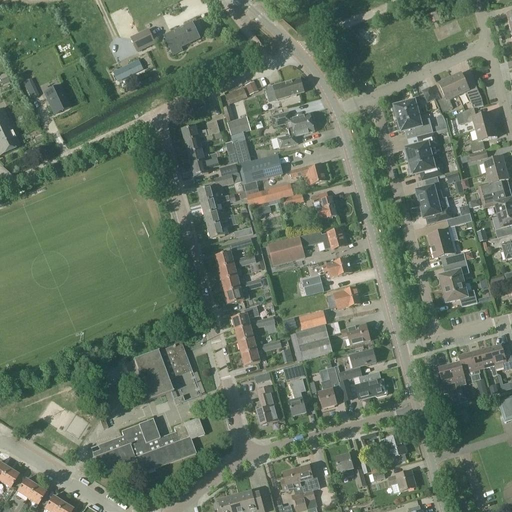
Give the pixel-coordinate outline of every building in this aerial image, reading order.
[(5,0),(0,2),(0,13),(12,14),(0,18),(0,31),(31,18),(27,7),(21,7),(18,0),(12,3),(7,3),(6,0),(5,0)] [(199,39),(192,24),(185,27),(183,25),(178,28),(179,30),(165,37),(173,55),(182,51),(180,48),(199,39)] [(17,64),(61,48),(55,32),(58,30),(56,26),(0,46),(0,58),(14,54),(17,64)] [(138,52),(154,45),(147,31),(131,38),(138,52)] [(339,49),(347,46),(344,39),(337,42),(339,49)] [(153,48),(140,53),(145,65),(158,60),(153,48)] [(7,98),(72,75),(66,60),(15,78),(10,64),(0,67),(0,92),(4,90),(7,98)] [(117,82),(142,70),(138,62),(113,73),(117,82)] [(461,74),(450,79),(458,97),(466,93),(473,109),(485,106),(481,98),(475,84),(468,88),(461,74)] [(449,101),(458,97),(450,79),(439,85),(445,98),(438,102),(443,113),(453,109),(449,101)] [(272,87),(274,96),(276,102),(304,94),(300,80),(293,83),(292,81),(272,87)] [(54,115),(70,108),(59,86),(44,93),(54,115)] [(37,97),(34,89),(28,91),(31,99),(37,97)] [(228,106),(247,98),(244,89),(224,96),(228,106)] [(430,89),(423,92),(426,99),(428,98),(429,99),(430,102),(435,100),(430,89)] [(397,120),(418,115),(417,108),(419,108),(418,104),(420,104),(418,98),(407,101),(408,103),(394,107),(394,110),(393,110),(395,118),(396,117),(397,120)] [(72,104),(75,110),(82,107),(79,101),(72,104)] [(230,107),(222,109),(226,124),(234,121),(230,107)] [(0,156),(20,147),(3,109),(0,110),(0,156)] [(491,115),(476,119),(473,109),(465,111),(465,112),(461,113),(465,125),(473,123),(476,131),(494,127),(491,115)] [(290,130),(293,129),(312,124),(312,123),(314,122),(313,117),(311,117),(310,115),(291,120),(289,113),(272,118),(274,128),(286,125),(287,131),(290,130)] [(418,115),(397,120),(398,123),(396,124),(398,131),(400,131),(401,133),(414,130),(416,138),(432,134),(429,121),(420,123),(418,115)] [(232,137),(243,134),(241,128),(248,126),(246,118),(227,124),(232,137)] [(220,133),(218,126),(217,122),(206,125),(208,131),(198,133),(196,127),(182,131),(185,143),(220,133)] [(313,125),(312,124),(293,129),(290,130),(291,136),(286,137),(286,136),(277,138),(280,150),(298,146),(296,138),(315,133),(314,131),(316,130),(315,125),(313,125)] [(476,131),(478,140),(469,142),(472,153),(484,150),(482,143),(497,138),(494,127),(476,131)] [(188,155),(202,151),(201,144),(205,143),(215,140),(214,136),(220,134),(220,133),(185,143),(188,155)] [(407,157),(409,163),(431,157),(429,148),(435,147),(433,140),(436,140),(435,134),(417,138),(419,146),(405,149),(405,151),(404,152),(405,157),(407,157)] [(238,166),(241,166),(250,163),(244,142),(233,145),(238,166)] [(202,151),(188,155),(191,166),(218,159),(217,154),(209,156),(204,157),(202,151)] [(470,163),(487,159),(485,152),(468,156),(470,163)] [(238,166),(237,166),(242,186),(243,186),(244,186),(249,209),(292,197),(290,186),(258,193),(256,183),(283,176),(278,156),(250,163),(241,166),(238,166)] [(431,157),(409,163),(410,169),(409,170),(410,174),(412,175),(412,176),(427,173),(428,179),(422,181),(442,176),(439,164),(433,166),(431,157)] [(487,174),(505,169),(505,166),(506,164),(503,162),(502,158),(484,163),(487,174)] [(218,159),(191,166),(194,178),(209,174),(207,167),(220,164),(218,159)] [(222,178),(232,175),(237,174),(235,165),(219,169),(222,178)] [(308,186),(313,185),(328,181),(326,174),(323,175),(321,167),(316,168),(315,165),(290,172),(292,180),(306,176),(306,178),(308,186)] [(481,199),(504,193),(501,183),(508,181),(508,177),(509,174),(506,173),(505,169),(487,174),(490,185),(479,189),(481,199)] [(222,178),(214,180),(217,190),(234,185),(232,175),(222,178)] [(425,181),(427,189),(416,192),(417,194),(415,194),(417,201),(419,201),(420,206),(438,201),(435,193),(441,191),(438,178),(425,181)] [(468,186),(464,179),(457,182),(461,190),(468,186)] [(215,200),(228,196),(227,192),(214,195),(212,188),(198,191),(201,203),(215,200)] [(337,217),(332,199),(329,200),(327,193),(311,197),(316,212),(318,212),(320,220),(326,219),(327,220),(337,217)] [(504,193),(481,199),(484,207),(494,205),(498,217),(511,212),(511,199),(506,201),(504,193)] [(302,195),(283,200),(285,208),(304,203),(302,195)] [(218,212),(215,200),(201,203),(204,216),(218,212)] [(420,206),(421,210),(420,211),(422,218),(423,217),(424,219),(441,214),(438,201),(420,206)] [(253,208),(256,221),(266,218),(265,215),(271,213),(269,204),(253,208)] [(208,228),(247,218),(246,213),(236,216),(236,215),(234,216),(226,218),(224,210),(218,212),(204,216),(208,228)] [(511,212),(498,217),(501,230),(495,231),(497,240),(511,235),(510,228),(511,226),(511,212)] [(447,221),(449,229),(472,223),(470,215),(447,221)] [(247,218),(208,228),(211,240),(225,236),(223,229),(239,225),(240,224),(239,220),(247,218)] [(253,235),(252,229),(234,233),(236,240),(253,235)] [(330,237),(321,239),(319,232),(269,246),(274,267),(305,259),(302,248),(324,242),(327,251),(333,249),(333,250),(345,247),(341,231),(329,234),(330,237)] [(431,248),(451,243),(448,231),(428,237),(431,248)] [(489,250),(496,249),(496,239),(488,240),(489,250)] [(251,240),(238,243),(240,250),(253,247),(251,240)] [(451,243),(431,248),(434,260),(448,256),(451,266),(466,262),(464,254),(455,256),(451,243)] [(231,253),(216,257),(219,269),(234,265),(231,253)] [(254,256),(246,258),(248,266),(256,264),(254,256)] [(246,258),(238,260),(240,268),(248,266),(246,258)] [(334,263),(322,267),(324,274),(332,271),(332,273),(336,272),(338,277),(352,273),(350,265),(348,265),(347,260),(334,263)] [(466,262),(451,266),(453,273),(439,277),(439,278),(438,280),(440,284),(441,285),(443,291),(464,285),(462,276),(469,274),(466,262)] [(234,265),(219,269),(222,281),(237,277),(234,265)] [(225,294),(240,290),(237,277),(222,281),(225,294)] [(303,282),(307,298),(324,293),(319,277),(303,282)] [(253,282),(255,290),(263,288),(260,280),(253,282)] [(245,284),(247,292),(255,290),(253,282),(245,284)] [(464,285),(443,291),(444,296),(443,297),(444,302),(446,303),(446,304),(460,300),(462,308),(477,304),(474,292),(466,294),(464,285)] [(339,297),(342,306),(347,305),(348,308),(360,305),(356,289),(344,292),(345,296),(339,297)] [(240,290),(225,294),(229,306),(244,302),(240,290)] [(236,331),(250,327),(248,320),(259,317),(257,308),(244,311),(245,316),(232,319),(236,331)] [(303,332),(325,326),(322,313),(299,319),(303,332)] [(264,320),(266,327),(275,325),(274,318),(264,320)] [(157,323),(160,331),(171,327),(168,319),(157,323)] [(283,322),(286,331),(296,328),(293,319),(283,322)] [(255,322),(256,326),(257,330),(266,327),(265,324),(264,320),(255,322)] [(333,325),(336,336),(341,334),(343,342),(349,340),(351,346),(370,341),(366,326),(347,331),(347,330),(340,332),(338,323),(333,325)] [(328,338),(336,336),(333,325),(325,327),(325,326),(296,334),(291,335),(297,357),(296,357),(298,366),(304,364),(304,362),(333,354),(328,338)] [(236,331),(239,343),(253,339),(252,333),(258,331),(257,330),(256,326),(250,328),(250,327),(236,331)] [(242,355),(257,351),(253,339),(239,343),(242,355)] [(280,342),(271,344),(273,351),(282,349),(280,342)] [(141,381),(133,384),(141,404),(173,392),(169,379),(190,371),(180,343),(174,345),(174,346),(173,347),(173,348),(159,353),(158,351),(133,360),(141,381)] [(261,346),(263,354),(273,351),(271,344),(261,346)] [(496,370),(504,368),(505,372),(511,370),(511,360),(508,347),(503,349),(502,346),(490,349),(495,367),(496,370)] [(494,367),(495,367),(490,349),(480,352),(484,369),(489,368),(490,372),(491,371),(493,378),(496,377),(494,367)] [(257,351),(242,355),(245,368),(260,364),(257,351)] [(373,352),(356,356),(349,358),(352,369),(366,366),(376,363),(373,352)] [(478,371),(484,369),(480,352),(469,355),(477,382),(480,381),(478,375),(479,374),(478,371)] [(472,383),(477,382),(469,355),(459,358),(460,363),(464,375),(468,374),(469,378),(470,377),(472,383)] [(465,381),(464,375),(460,363),(450,366),(457,394),(460,393),(459,386),(460,386),(459,382),(465,381)] [(450,366),(438,369),(442,382),(436,384),(439,396),(449,394),(447,386),(454,384),(450,366)] [(335,368),(327,370),(330,381),(324,382),(326,392),(319,394),(323,410),(337,406),(332,386),(339,384),(335,368)] [(341,384),(353,380),(350,371),(338,374),(341,384)] [(271,381),(269,374),(261,376),(263,383),(271,381)] [(387,394),(386,391),(386,389),(384,388),(383,388),(379,374),(359,379),(361,386),(356,387),(359,400),(375,396),(375,397),(377,398),(386,396),(387,394)] [(303,381),(290,384),(295,401),(290,403),(293,418),(306,414),(302,399),(301,394),(306,393),(303,381)] [(344,403),(352,401),(347,382),(339,384),(344,403)] [(256,391),(261,409),(257,411),(261,426),(278,422),(274,409),(278,408),(272,387),(256,391)] [(185,403),(184,401),(182,397),(173,400),(175,406),(185,403)] [(505,424),(511,421),(511,398),(498,403),(505,424)] [(103,449),(92,453),(94,458),(92,458),(98,475),(135,461),(136,461),(141,475),(196,454),(190,440),(203,435),(204,436),(204,435),(198,419),(173,428),(175,433),(159,439),(152,420),(121,431),(123,436),(102,444),(103,449)] [(108,429),(104,419),(100,421),(103,430),(108,429)] [(401,437),(382,442),(384,450),(390,448),(393,458),(406,455),(401,437)] [(336,460),(340,473),(346,472),(348,479),(354,477),(352,470),(353,470),(349,456),(336,460)] [(421,459),(408,462),(409,468),(423,464),(421,459)] [(364,476),(372,473),(369,461),(360,463),(364,476)] [(307,511),(308,511),(311,510),(311,511),(317,511),(316,509),(318,508),(313,491),(309,492),(307,482),(313,480),(310,467),(296,470),(307,511)] [(8,470),(0,481),(0,488),(2,489),(4,486),(10,489),(18,476),(8,470)] [(307,511),(308,511),(307,511),(296,470),(282,474),(284,480),(279,481),(282,493),(294,490),(296,495),(292,496),(296,511),(307,511)] [(367,487),(362,470),(354,472),(359,489),(367,487)] [(370,478),(372,484),(374,483),(386,480),(384,472),(372,475),(373,478),(370,478)] [(397,476),(388,478),(390,487),(399,485),(401,493),(415,489),(411,472),(397,476)] [(24,481),(17,493),(23,497),(27,500),(35,487),(24,481)] [(45,494),(35,487),(27,500),(37,506),(45,494)] [(251,493),(240,496),(243,511),(256,511),(252,495),(251,493)] [(264,511),(260,493),(252,495),(256,511),(264,511)] [(230,511),(243,511),(240,496),(227,499),(230,511)] [(57,511),(62,504),(52,498),(44,511),(46,511),(57,511)] [(230,511),(227,499),(219,502),(216,503),(218,511),(230,511)] [(21,503),(14,511),(19,511),(24,505),(21,503)]
